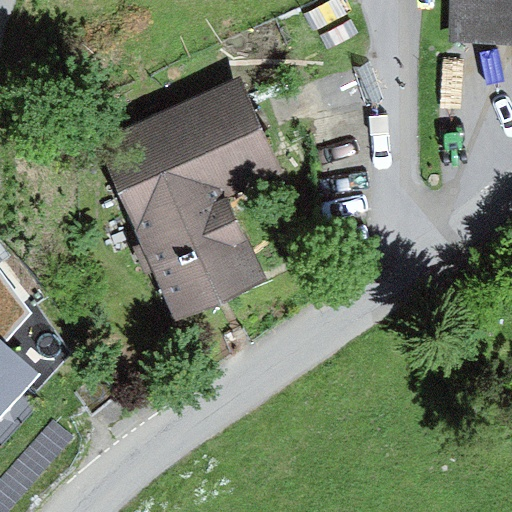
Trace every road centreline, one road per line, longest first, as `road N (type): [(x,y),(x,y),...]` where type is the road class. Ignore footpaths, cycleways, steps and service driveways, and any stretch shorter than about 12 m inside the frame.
road 1 (unclassified): [(407,277),(145,456),(83,511)]
road 2 (residential): [(407,277),(395,0)]
road 3 (unclassified): [(511,200),(407,277)]
